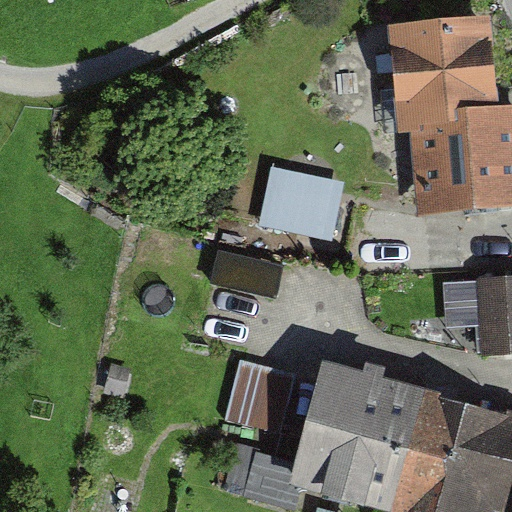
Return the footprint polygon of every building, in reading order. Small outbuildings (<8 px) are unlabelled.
[(511,109),(492,111),(483,26),(396,35),(406,129),(422,127),(432,219),(511,210),(511,109)] [(346,183),(272,167),(260,226),(334,242),(346,183)] [(286,266),(219,250),(211,284),(278,300),(286,266)] [(511,275),(478,277),(482,355),(511,353),(511,275)] [(427,388),(324,359),(291,483),(392,510),(427,388)] [(299,375),(242,360),(226,420),(283,435),(299,375)] [(437,511),(469,399),(427,388),(392,510),(398,511),(437,511)] [(511,410),(469,399),(437,511),(504,511),(505,511),(511,487),(511,410)]
